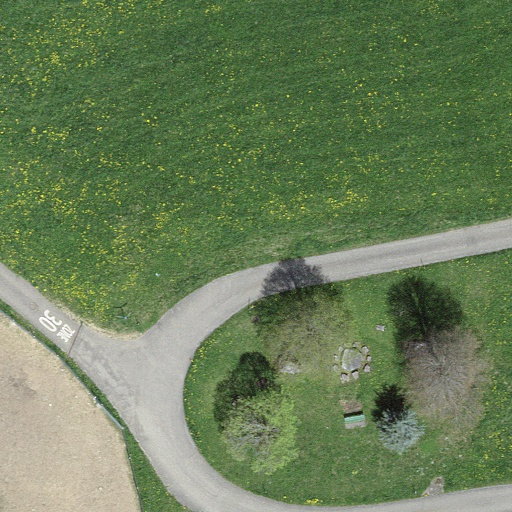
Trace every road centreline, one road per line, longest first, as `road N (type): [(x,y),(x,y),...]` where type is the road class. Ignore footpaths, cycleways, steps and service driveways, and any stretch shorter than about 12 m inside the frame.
road 1 (unclassified): [(511,232),(241,286),(191,319),(164,367),(160,393)]
road 2 (track): [(160,393),(0,279)]
road 3 (residential): [(247,511),(211,496),(185,471),(167,441),(160,393)]
